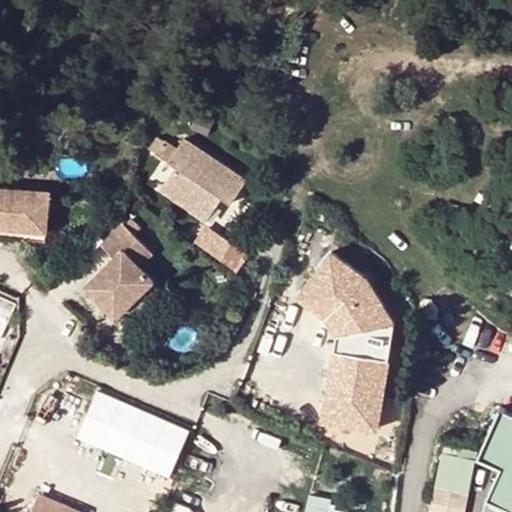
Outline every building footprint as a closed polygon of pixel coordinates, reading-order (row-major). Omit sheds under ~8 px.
[(194,138),(178,162),(184,166),(169,189),(214,221),(226,206),(219,202),(225,195),(230,201),(240,206),(256,181),(194,138)] [(59,191),(0,187),(0,228),(55,233),(59,191)] [(225,195),(219,202),(226,206),(230,201),(225,195)] [(238,268),(250,252),(210,222),(197,238),(238,268)] [(134,223),(112,246),(123,259),(95,287),(125,318),(164,282),(149,267),(162,252),(134,223)] [(55,233),(0,228),(0,238),(55,244),(55,233)] [(285,389),(272,420),(378,466),(392,436),(285,389)] [(178,472),(194,421),(97,391),(81,442),(178,472)] [(511,410),(507,408),(485,459),(506,470),(497,491),(492,502),(511,510),(511,410)] [(427,511),(462,511),(476,458),(441,450),(427,511)] [(356,511),(358,504),(307,495),(303,511),(356,511)] [(84,511),(48,496),(41,511),(84,511)]
